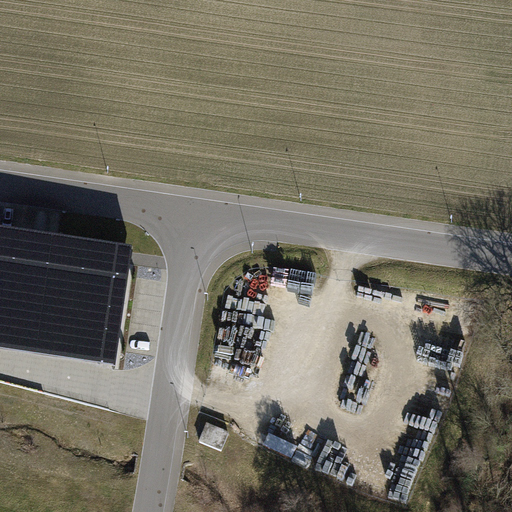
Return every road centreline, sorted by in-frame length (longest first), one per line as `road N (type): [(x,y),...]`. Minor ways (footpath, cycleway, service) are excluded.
road 1 (unknown): [(168,397),(257,424),(293,419),(360,229)]
road 2 (residential): [(511,248),(192,208)]
road 3 (residential): [(192,208),(147,511)]
road 4 (residential): [(192,208),(0,180)]
